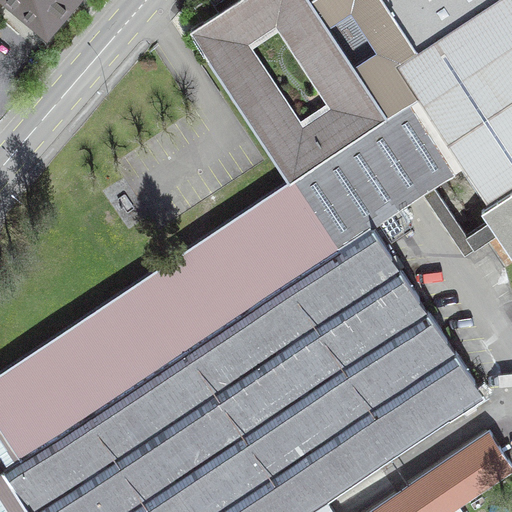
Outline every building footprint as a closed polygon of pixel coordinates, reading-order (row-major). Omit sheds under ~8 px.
[(73,0),(8,0),(46,32),(73,0)] [(336,248),(369,225),(421,190),(464,253),(496,232),(487,219),(466,233),(434,182),(458,167),(460,169),(464,166),(484,198),(511,179),(511,0),(231,0),(191,27),(291,180),(336,248)] [(0,511),(337,511),(328,498),(485,395),(373,225),(370,226),(369,225),(336,248),(291,180),(0,369),(0,511)] [(511,188),(481,210),(487,219),(496,232),(511,255),(511,188)] [(489,431),(367,511),(441,511),(511,465),(489,431)]
